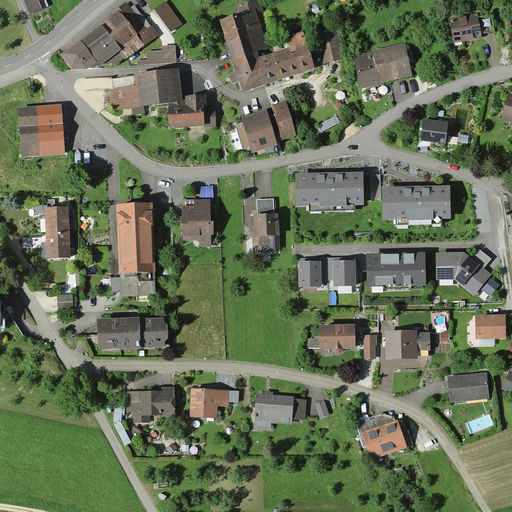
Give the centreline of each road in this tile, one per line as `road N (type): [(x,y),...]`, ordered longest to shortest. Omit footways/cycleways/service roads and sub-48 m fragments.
road 1 (residential): [(75,375),(126,364),(243,367),(328,382),(433,427),(488,511)]
road 2 (residential): [(58,84),(151,168),(203,173),(356,145)]
road 3 (residential): [(58,84),(81,74),(193,67),(236,95),(266,90)]
road 4 (residential): [(356,145),(395,112),(511,71)]
road 5 (residential): [(356,145),(511,189)]
road 6 (residential): [(75,375),(154,511)]
road 7 (residential): [(0,253),(75,375)]
